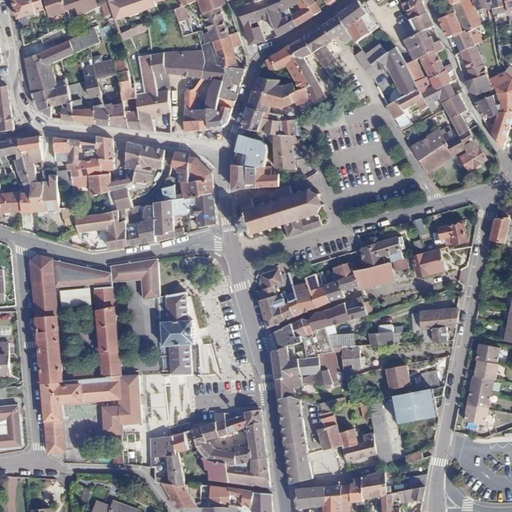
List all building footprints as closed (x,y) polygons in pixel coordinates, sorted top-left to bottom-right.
[(43,4),(41,0),(13,0),(18,18),(36,13),(35,12),(44,9),(43,4)] [(64,0),(67,7),(75,3),(80,16),(100,6),(97,0),(64,0)] [(161,0),(107,0),(108,1),(111,7),(114,17),(159,3),(158,1),(161,0)] [(197,0),(209,32),(202,34),(205,43),(212,40),(229,35),(220,6),(226,3),(225,2),(224,0),(197,0)] [(255,0),(251,2),(258,21),(270,16),(275,26),(271,28),(275,38),(297,25),(292,15),(289,7),(286,9),(282,0),(255,0)] [(304,0),(282,0),(286,9),(289,7),(297,3),(302,10),(292,15),(297,25),(313,16),(304,0)] [(304,0),(313,16),(321,9),(316,3),(314,0),(304,0)] [(422,0),(421,0),(409,0),(401,4),(406,14),(408,14),(411,19),(427,12),(422,0)] [(476,26),(483,23),(470,0),(461,0),(453,5),(457,12),(466,30),(468,29),(476,26)] [(487,2),(486,0),(473,0),(478,11),(484,22),(490,21),(491,20),(486,7),(488,6),(487,2)] [(491,0),(492,1),(494,17),(498,16),(498,13),(507,10),(504,0),(491,0)] [(368,15),(361,4),(358,1),(338,15),(355,38),(357,41),(358,42),(369,34),(378,27),(373,20),(375,19),(371,13),(368,15)] [(251,2),(238,7),(244,26),(251,23),(258,21),(251,2)] [(183,6),(182,6),(175,9),(184,35),(193,33),(183,6)] [(434,26),(427,12),(411,19),(410,20),(417,34),(427,54),(435,50),(432,44),(434,43),(431,36),(428,37),(425,30),(434,26)] [(463,31),(455,13),(439,19),(447,37),(454,34),(459,32),(463,31)] [(355,38),(338,15),(330,20),(324,24),(334,40),(339,36),(341,35),(347,43),(355,38)] [(147,22),(120,34),(122,40),(148,29),(147,22)] [(251,23),(244,26),(250,44),(251,44),(266,40),(260,26),(253,28),(251,23)] [(334,40),(324,24),(304,37),(313,53),(318,50),(325,45),(327,44),(334,40)] [(110,38),(112,37),(107,25),(81,36),(86,48),(89,47),(110,38)] [(474,44),(482,41),(476,26),(468,29),(474,44)] [(475,46),(474,44),(468,29),(466,30),(464,30),(463,31),(459,32),(454,34),(461,52),(462,51),(475,46)] [(238,33),(229,35),(212,40),(221,65),(227,66),(240,68),(233,47),(242,44),(238,33)] [(427,54),(417,34),(406,39),(415,60),(417,59),(427,54)] [(86,48),(81,36),(26,58),(30,76),(33,93),(56,87),(59,86),(51,63),(62,59),(79,51),(86,48)] [(313,53),(304,37),(290,46),(311,86),(307,87),(310,95),(313,101),(314,104),(328,97),(327,95),(305,57),(313,53)] [(212,40),(205,43),(201,44),(203,51),(206,61),(203,78),(215,80),(210,91),(207,101),(205,108),(209,128),(224,126),(228,124),(235,101),(221,98),(227,66),(221,65),(212,40)] [(440,40),(434,43),(432,44),(435,50),(436,53),(444,49),(440,40)] [(511,43),(498,47),(499,53),(511,49),(511,43)] [(380,44),(366,54),(370,60),(373,63),(387,53),(380,44)] [(318,50),(313,53),(321,65),(324,69),(326,68),(333,63),(337,61),(332,54),(330,52),(325,45),(318,50)] [(311,86),(290,46),(266,60),(270,68),(277,69),(288,64),(302,89),(307,87),(311,86)] [(396,46),(387,53),(373,63),(377,70),(370,75),(372,78),(379,73),(378,70),(384,67),(387,74),(391,72),(404,96),(419,88),(416,81),(407,64),(396,46)] [(472,78),(487,73),(475,46),(462,51),(469,69),(472,78)] [(366,54),(364,50),(356,55),(363,65),(370,60),(366,54)] [(436,53),(435,50),(427,54),(417,59),(425,77),(431,75),(432,77),(445,70),(443,66),(436,53)] [(166,52),(153,54),(157,80),(163,79),(162,73),(167,72),(203,78),(206,61),(203,51),(166,52)] [(145,90),(137,92),(137,97),(139,111),(141,130),(155,132),(152,115),(171,112),(168,90),(158,91),(157,80),(153,54),(139,56),(145,90)] [(114,59),(94,64),(94,65),(97,79),(117,74),(115,61),(114,59)] [(125,59),(115,61),(117,74),(129,71),(125,59)] [(417,59),(415,60),(407,64),(416,81),(425,77),(417,59)] [(370,60),(363,65),(370,75),(377,70),(373,63),(370,60)] [(333,63),(326,68),(331,75),(338,70),(333,63)] [(453,68),(450,63),(443,66),(445,70),(446,72),(447,71),(453,68)] [(94,65),(83,67),(87,81),(91,98),(94,97),(97,97),(101,96),(97,79),(94,65)] [(221,98),(235,101),(245,70),(240,68),(227,66),(221,98)] [(465,81),(472,78),(469,69),(461,73),(465,81)] [(432,77),(433,87),(434,87),(435,89),(449,82),(452,81),(447,71),(446,72),(445,70),(432,77)] [(137,92),(136,85),(133,85),(129,71),(117,74),(124,104),(129,128),(141,130),(139,111),(131,111),(129,99),(137,97),(137,92)] [(511,77),(504,71),(490,78),(487,73),(472,78),(465,81),(469,91),(476,94),(495,85),(497,92),(511,90),(511,77)] [(158,91),(168,90),(170,89),(167,72),(162,73),(163,79),(157,80),(158,91)] [(425,77),(416,81),(419,88),(421,92),(433,87),(432,77),(431,75),(425,77)] [(323,81),(331,92),(339,87),(330,76),(323,81)] [(280,80),(258,77),(254,89),(285,97),(297,91),(292,83),(283,85),(279,85),(280,80)] [(68,85),(76,121),(97,123),(94,111),(91,98),(87,81),(68,85)] [(433,87),(421,92),(429,107),(430,109),(437,105),(435,100),(440,97),(443,103),(459,93),(459,94),(463,92),(461,88),(454,92),(449,82),(435,89),(434,87),(433,87)] [(60,104),(63,119),(76,121),(68,85),(67,84),(64,85),(59,86),(56,87),(59,104),(60,104)] [(0,131),(16,130),(8,86),(0,87),(0,131)] [(56,87),(33,93),(36,104),(40,110),(44,113),(49,116),(51,117),(55,118),(63,119),(60,104),(59,104),(56,87)] [(185,115),(185,132),(209,128),(205,108),(207,101),(196,101),(196,87),(195,89),(185,92),(185,115)] [(310,95),(307,87),(302,89),(297,91),(285,97),(254,89),(248,107),(265,111),(267,112),(269,105),(284,107),(294,103),(294,102),(310,95)] [(404,96),(388,105),(402,129),(412,123),(405,110),(418,102),(421,111),(429,107),(421,92),(419,88),(404,96)] [(511,111),(511,90),(497,92),(501,100),(501,112),(511,111)] [(443,103),(445,107),(455,126),(460,135),(469,129),(470,129),(462,113),(468,109),(459,94),(459,93),(443,103)] [(493,95),(479,101),(475,102),(483,116),(488,114),(489,117),(499,112),(501,112),(501,100),(495,101),(493,95)] [(98,111),(101,124),(111,125),(105,105),(101,96),(97,97),(102,111),(98,111)] [(300,112),(314,104),(313,101),(298,108),(300,112)] [(113,104),(105,105),(111,125),(129,128),(124,104),(114,105),(113,104)] [(263,117),(265,111),(248,107),(242,127),(260,130),(263,117)] [(283,114),(267,112),(265,111),(263,117),(279,121),(281,121),(282,121),(282,120),(283,114)] [(492,123),(488,125),(501,148),(504,148),(504,147),(511,118),(511,111),(501,112),(494,129),(492,123)] [(260,130),(273,133),(277,133),(279,121),(263,117),(260,130)] [(296,136),(301,135),(297,119),(288,119),(289,120),(282,120),(282,121),(279,134),(293,135),(296,136)] [(423,140),(413,147),(421,160),(460,135),(455,126),(451,129),(449,125),(424,141),(423,140)] [(460,135),(421,160),(428,172),(465,148),(468,152),(461,157),(470,170),(488,159),(469,129),(460,135)] [(309,157),(302,145),(294,146),(293,135),(279,134),(278,133),(277,133),(273,133),(275,167),(297,168),(296,159),(309,157)] [(262,140),(241,134),(237,150),(238,151),(233,165),(257,166),(264,166),(265,166),(268,149),(267,144),(265,142),(262,140)] [(42,136),(20,139),(23,151),(42,149),(42,136)] [(99,157),(102,170),(114,169),(114,156),(113,139),(97,136),(98,144),(98,148),(99,157)] [(70,140),(55,137),(57,161),(69,161),(70,140)] [(20,139),(18,139),(0,143),(0,144),(4,157),(13,155),(16,164),(18,171),(27,169),(23,151),(20,139)] [(91,143),(70,140),(69,161),(69,164),(79,163),(81,176),(89,176),(89,175),(91,175),(88,159),(83,160),(82,149),(92,148),(91,143)] [(127,183),(127,186),(135,181),(142,146),(128,143),(126,168),(129,169),(127,180),(127,183)] [(127,186),(128,187),(131,199),(142,197),(147,195),(153,185),(152,184),(153,175),(152,175),(154,166),(163,169),(165,150),(142,146),(135,181),(127,186)] [(42,149),(23,151),(27,169),(32,193),(34,211),(60,210),(60,208),(59,186),(58,174),(51,175),(51,189),(44,189),(44,181),(37,182),(34,162),(43,161),(42,149)] [(175,152),(171,167),(178,168),(181,169),(181,171),(189,172),(190,157),(190,154),(175,152)] [(88,159),(91,175),(103,174),(102,170),(99,157),(88,159)] [(198,158),(190,157),(189,172),(188,182),(213,180),(213,173),(198,158)] [(71,170),(72,177),(81,176),(79,163),(69,164),(69,170),(71,170)] [(233,188),(257,187),(257,166),(233,165),(233,188)] [(279,185),(278,174),(271,174),(265,175),(264,166),(257,166),(257,187),(279,185)] [(182,173),(181,181),(182,182),(188,182),(189,172),(181,171),(181,169),(178,168),(178,172),(182,173)] [(27,169),(18,171),(25,186),(26,193),(32,193),(27,169)] [(58,174),(59,186),(73,184),(72,177),(71,170),(69,170),(58,172),(58,174)] [(92,195),(102,193),(128,187),(127,186),(127,183),(127,180),(113,183),(112,173),(103,174),(91,175),(89,175),(89,176),(90,185),(92,195)] [(73,184),(74,198),(81,197),(80,187),(90,185),(89,176),(81,176),(72,177),(73,184)] [(182,182),(184,198),(215,193),(213,180),(188,182),(182,182)] [(320,207),(324,207),(324,205),(321,205),(319,196),(320,194),(318,192),(316,194),(309,191),(310,189),(308,188),(307,190),(301,192),(300,189),(297,190),(298,193),(292,195),(289,185),(276,189),(279,199),(264,204),(262,201),(260,202),(261,204),(254,207),(252,200),(241,203),(244,214),(237,216),(236,214),(233,215),(240,232),(247,230),(250,239),(253,239),(253,236),(260,234),(261,237),(263,236),(263,234),(269,232),(270,234),(272,233),(272,230),(278,229),(279,231),(282,230),(281,228),(286,226),(288,236),(321,225),(319,218),(320,207)] [(149,205),(155,205),(155,202),(178,199),(175,186),(164,188),(159,191),(155,195),(149,205)] [(102,193),(107,212),(120,210),(133,207),(131,199),(128,187),(102,193)] [(0,212),(22,211),(22,193),(22,192),(21,191),(0,194),(0,212)] [(26,193),(22,193),(22,211),(22,212),(34,212),(34,211),(32,193),(26,193)] [(155,205),(156,242),(174,237),(173,214),(185,212),(188,233),(219,224),(215,193),(184,198),(178,199),(155,202),(155,205)] [(127,234),(128,246),(156,242),(155,205),(149,205),(147,205),(147,207),(144,214),(145,221),(139,225),(140,232),(127,234)] [(69,207),(63,208),(64,218),(77,216),(76,206),(69,207)] [(108,228),(110,249),(128,246),(127,234),(127,228),(126,219),(121,222),(120,210),(107,212),(77,216),(79,231),(88,228),(98,230),(108,228)] [(497,219),(491,240),(505,243),(506,239),(509,226),(511,220),(509,216),(508,213),(503,213),(503,218),(497,219)] [(426,233),(421,219),(415,220),(417,229),(419,235),(426,233)] [(459,222),(438,227),(441,239),(444,238),(445,245),(452,243),(453,244),(468,241),(465,226),(466,223),(466,221),(463,220),(461,220),(459,222)] [(127,228),(127,234),(140,232),(139,225),(127,228)] [(363,247),(361,248),(360,248),(364,267),(366,267),(391,261),(393,260),(403,258),(401,249),(405,248),(402,236),(379,243),(378,239),(375,237),(370,238),(369,240),(370,245),(363,247)] [(425,252),(421,240),(413,242),(417,254),(425,252)] [(444,269),(440,249),(425,252),(417,254),(412,255),(417,276),(444,269)] [(95,284),(94,269),(41,256),(32,261),(33,280),(54,279),(55,288),(95,284)] [(409,266),(406,257),(403,258),(393,260),(396,270),(409,266)] [(157,259),(115,265),(115,267),(115,273),(116,282),(144,279),(147,302),(155,301),(155,298),(160,297),(157,259)] [(359,286),(355,269),(354,261),(334,267),(339,280),(343,290),(359,286)] [(395,276),(391,261),(366,267),(370,283),(395,276)] [(366,267),(364,267),(355,269),(359,286),(370,283),(366,267)] [(113,275),(94,269),(95,284),(113,282),(113,275)] [(283,285),(279,271),(264,274),(260,282),(262,290),(272,288),(283,285)] [(345,296),(343,290),(339,280),(324,285),(325,286),(321,287),(315,274),(307,278),(308,281),(313,295),(316,306),(330,301),(345,296)] [(54,279),(33,280),(37,316),(57,314),(55,288),(54,279)] [(308,281),(293,286),(297,299),(299,298),(303,310),(316,306),(313,295),(308,281)] [(114,284),(95,286),(103,377),(113,376),(120,376),(121,375),(114,284)] [(262,290),(258,291),(260,300),(275,296),(272,288),(262,290)] [(155,298),(155,301),(162,374),(173,373),(192,372),(190,345),(195,344),(193,319),(188,320),(187,292),(164,296),(160,297),(155,298)] [(275,296),(260,300),(262,307),(268,327),(279,322),(295,315),(289,302),(285,293),(275,296)] [(511,293),(510,293),(501,340),(511,342),(511,293)] [(345,301),(345,303),(347,307),(365,305),(361,296),(345,301)] [(386,310),(403,304),(400,296),(384,301),(386,310)] [(299,298),(297,299),(289,302),(295,315),(303,312),(303,310),(299,298)] [(345,303),(333,307),(325,310),(316,311),(313,316),(310,320),(313,330),(326,326),(351,319),(347,307),(345,303)] [(367,315),(368,315),(365,305),(347,307),(351,319),(367,315)] [(447,326),(457,325),(459,310),(457,307),(420,311),(422,329),(447,326)] [(57,314),(37,316),(43,382),(63,380),(57,314)] [(313,330),(310,320),(302,318),(292,322),(293,323),(297,337),(314,332),(313,330)] [(326,326),(313,330),(314,332),(297,337),(293,323),(270,335),(272,342),(273,350),(288,346),(305,341),(306,350),(307,357),(319,354),(334,351),(333,347),(329,335),(326,326)] [(447,340),(447,326),(422,329),(420,329),(420,333),(424,333),(424,341),(447,340)] [(371,345),(395,343),(393,332),(369,334),(371,345)] [(354,334),(329,335),(333,347),(356,345),(354,334)] [(13,343),(0,343),(0,375),(14,375),(13,343)] [(500,348),(479,344),(476,360),(477,360),(474,375),(473,375),(465,420),(485,424),(494,379),(495,379),(498,364),(497,364),(500,348)] [(360,357),(360,345),(356,345),(333,347),(334,351),(336,350),(343,349),(344,369),(361,368),(361,366),(365,365),(365,357),(360,357)] [(288,346),(273,350),(275,364),(277,377),(301,374),(299,358),(291,359),(288,346)] [(299,358),(307,357),(306,350),(300,351),(298,354),(299,358)] [(339,369),(336,350),(334,351),(319,354),(322,371),(329,369),(329,370),(339,369)] [(301,374),(277,377),(278,389),(279,399),(291,395),(289,388),(294,387),(307,383),(305,374),(317,373),(322,371),(319,354),(307,357),(299,358),(301,374)] [(410,385),(407,364),(386,368),(390,385),(390,389),(410,385)] [(333,382),(329,370),(329,369),(322,371),(317,373),(318,388),(327,388),(327,383),(333,383),(333,382)] [(340,373),(339,369),(329,370),(333,382),(346,378),(344,372),(340,373)] [(224,370),(192,372),(173,373),(174,390),(176,412),(178,435),(186,433),(193,430),(198,429),(198,427),(197,415),(195,391),(220,390),(220,396),(226,395),(226,392),(229,393),(229,389),(233,390),(234,404),(245,403),(245,411),(262,411),(260,395),(258,377),(224,370)] [(424,389),(440,386),(437,371),(421,373),(424,389)] [(173,373),(162,374),(163,391),(174,390),(173,373)] [(113,376),(103,377),(94,378),(76,379),(63,380),(43,382),(48,453),(66,451),(62,403),(114,399),(113,376)] [(145,383),(127,384),(129,431),(147,430),(145,383)] [(442,395),(445,385),(440,386),(424,389),(384,397),(389,425),(405,422),(439,416),(435,397),(442,395)] [(364,393),(332,400),(333,407),(345,405),(366,401),(364,393)] [(291,395),(279,399),(292,482),(313,476),(311,467),(310,457),(309,453),(300,398),(294,394),(291,395)] [(333,407),(332,400),(315,404),(320,406),(322,413),(334,411),(333,407)] [(371,416),(368,401),(366,401),(345,405),(348,421),(371,416)] [(0,446),(22,445),(19,405),(0,406),(0,446)] [(231,419),(230,411),(215,413),(217,422),(217,424),(227,421),(231,419)] [(263,417),(262,411),(245,411),(246,414),(231,419),(227,421),(229,433),(247,427),(263,422),(263,417)] [(321,439),(324,450),(334,447),(343,445),(344,445),(340,432),(338,424),(337,424),(334,411),(322,413),(321,413),(326,427),(329,437),(321,439)] [(217,422),(215,413),(204,414),(204,425),(217,422)] [(266,439),(263,422),(247,427),(249,444),(236,447),(236,444),(233,444),(232,451),(216,449),(210,442),(208,443),(207,440),(229,433),(227,421),(217,424),(217,422),(204,425),(198,427),(198,429),(193,430),(198,446),(205,455),(208,460),(228,463),(228,465),(237,465),(237,462),(268,458),(266,439)] [(319,429),(321,439),(329,437),(326,427),(319,429)] [(344,445),(343,445),(347,460),(377,453),(374,433),(364,436),(365,441),(358,442),(357,437),(354,428),(340,432),(344,445)] [(178,435),(174,436),(177,450),(179,451),(189,449),(186,433),(178,435)] [(150,438),(152,467),(155,467),(156,482),(163,482),(170,483),(168,455),(178,454),(177,450),(174,436),(150,438)] [(320,455),(324,473),(341,472),(334,447),(324,450),(309,453),(310,457),(320,455)] [(422,450),(406,454),(407,464),(424,458),(422,450)] [(168,455),(170,483),(174,484),(186,484),(180,454),(178,454),(168,455)] [(230,482),(228,465),(228,463),(208,460),(205,455),(203,458),(206,461),(206,469),(209,469),(210,479),(230,482)] [(269,467),(268,458),(237,462),(237,465),(228,465),(230,482),(270,487),(271,479),(269,467)] [(384,469),(381,470),(374,473),(359,476),(363,498),(372,497),(372,495),(382,494),(381,486),(392,484),(391,476),(386,477),(384,469)] [(426,486),(428,474),(407,477),(409,489),(426,486)] [(363,498),(359,476),(355,477),(355,482),(341,485),(342,511),(350,511),(350,501),(364,500),(363,498)] [(170,483),(163,482),(177,507),(179,507),(199,507),(196,501),(186,484),(174,484),(170,483)] [(252,506),(253,491),(248,490),(231,487),(211,485),(212,501),(212,507),(231,506),(231,505),(231,495),(236,495),(244,497),(242,505),(252,506)] [(342,511),(341,485),(297,490),(299,507),(299,511),(309,511),(310,507),(324,505),(324,511),(342,511)] [(426,486),(409,489),(405,490),(406,500),(409,500),(415,499),(418,499),(423,500),(426,486)] [(406,500),(405,490),(382,494),(382,511),(400,511),(400,506),(394,506),(394,503),(401,504),(402,501),(406,500)] [(271,511),(273,511),(272,493),(253,491),(252,506),(242,505),(242,506),(231,505),(231,506),(231,511),(238,511),(239,510),(249,511),(271,511)] [(139,511),(140,509),(114,501),(112,506),(98,501),(93,511),(139,511)]
